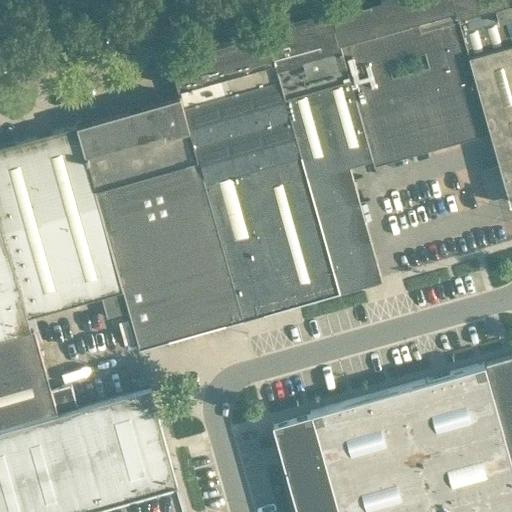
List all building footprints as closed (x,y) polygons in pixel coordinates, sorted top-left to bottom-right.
[(347,5),(332,9),(368,138),(373,157),(375,163),(489,130),(454,0),(370,0),(347,7),(347,5)] [(511,0),(454,0),(489,130),(509,201),(511,200),(510,197),(511,196),(511,0)] [(266,30),(280,79),(302,156),(368,138),(332,9),(329,10),(330,12),(266,30)] [(280,79),(266,30),(266,28),(253,31),(254,37),(240,41),(238,37),(176,54),(175,53),(169,55),(179,91),(184,107),(280,79)] [(340,290),(302,156),(280,79),(184,107),(199,158),(243,317),(340,290)] [(95,188),(199,158),(184,107),(179,91),(140,102),(140,100),(128,103),(129,106),(76,120),(77,123),(95,188)] [(0,427),(59,411),(78,405),(72,382),(52,388),(35,325),(34,325),(31,313),(123,287),(95,188),(77,123),(0,144),(0,427)] [(368,138),(302,156),(340,290),(383,278),(350,163),(373,157),(368,138)] [(243,317),(199,158),(95,188),(123,287),(140,347),(243,317)] [(477,168),(417,183),(422,203),(436,200),(440,214),(443,213),(441,205),(483,195),(477,168)] [(511,354),(485,362),(511,456),(511,354)] [(302,511),(511,511),(511,456),(485,362),(311,411),(312,412),(304,414),(303,413),(273,422),(277,436),(281,435),(302,511)] [(59,411),(0,427),(0,511),(67,511),(178,481),(177,481),(161,423),(150,385),(78,405),(59,411)] [(178,481),(67,511),(184,511),(178,487),(179,487),(178,481)]
